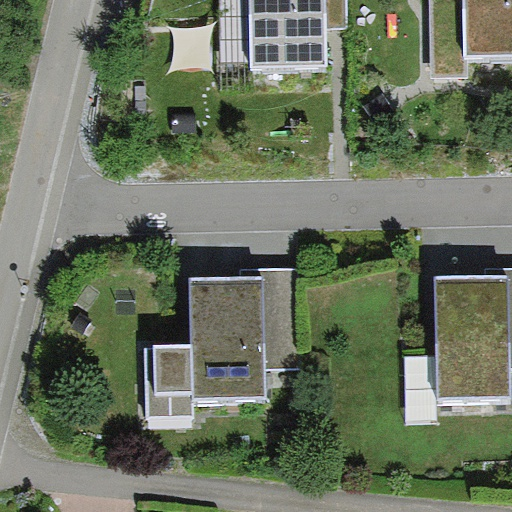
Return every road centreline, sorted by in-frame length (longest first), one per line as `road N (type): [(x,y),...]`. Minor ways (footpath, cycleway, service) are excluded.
road 1 (residential): [(27,202),(155,216),(511,208)]
road 2 (residential): [(0,466),(397,511)]
road 3 (residential): [(27,202),(73,0)]
